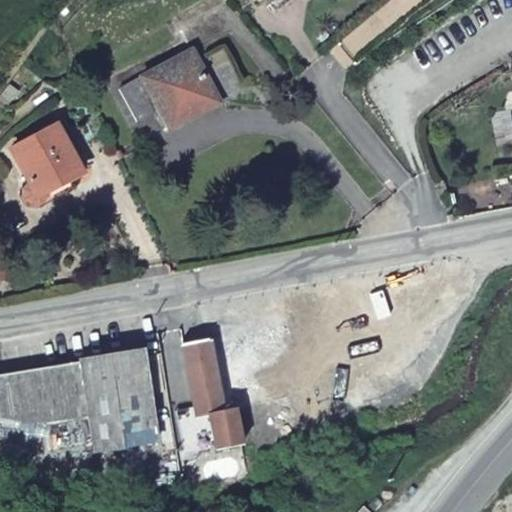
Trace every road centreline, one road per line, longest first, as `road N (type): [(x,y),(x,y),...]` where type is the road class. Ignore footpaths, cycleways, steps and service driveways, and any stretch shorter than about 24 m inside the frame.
road 1 (residential): [(511,219),(427,231),(185,289)]
road 2 (secondary): [(511,303),(424,275),(345,269),(185,289)]
road 3 (secondary): [(185,289),(317,291),(405,305),(434,319),(474,374)]
road 4 (secondary): [(185,289),(0,325)]
